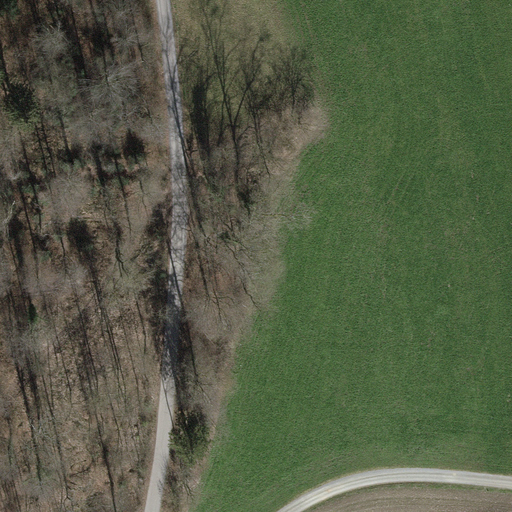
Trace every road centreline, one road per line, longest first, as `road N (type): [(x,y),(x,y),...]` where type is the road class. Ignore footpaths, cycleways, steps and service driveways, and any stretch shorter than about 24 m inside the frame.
road 1 (unclassified): [(154,511),(179,178),(161,0)]
road 2 (track): [(283,511),(352,477),(511,479)]
